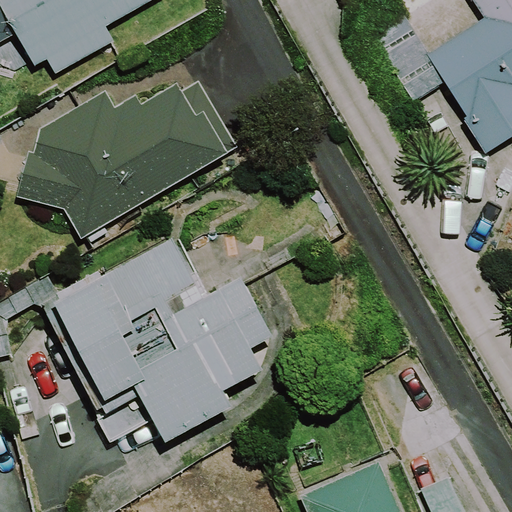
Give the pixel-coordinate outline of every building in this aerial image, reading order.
[(34,66),(47,59),(55,73),(114,40),(106,25),(151,0),(0,0),(0,42),(16,33),(34,66)] [(511,0),(473,0),(485,18),(428,55),(467,115),(463,118),(486,153),(511,136),(511,0)] [(435,87),(391,18),(362,36),(406,106),(435,87)] [(182,89),(177,81),(141,103),(136,93),(114,105),(105,89),(39,128),(33,151),(29,150),(16,196),(64,209),(81,239),(238,147),(199,80),(182,89)] [(202,297),(172,238),(102,273),(99,269),(55,292),(59,298),(54,301),(103,397),(134,382),(164,440),(232,405),(224,388),(264,367),(252,344),(271,335),(242,277),(202,297)] [(463,511),(449,478),(421,490),(430,511),(402,511),(381,462),(301,497),(307,511),(463,511)]
